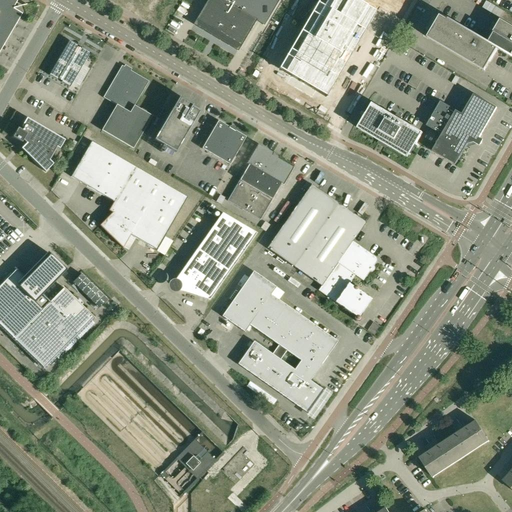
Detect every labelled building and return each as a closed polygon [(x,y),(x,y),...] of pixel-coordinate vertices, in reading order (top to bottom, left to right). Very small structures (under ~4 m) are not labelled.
[(0,0),(0,51),(7,39),(17,23),(22,14),(13,8),(18,7),(17,7),(16,3),(17,0),(0,0)] [(119,0),(119,1),(128,6),(131,0),(137,0),(167,17),(176,0),(119,0)] [(211,0),(198,22),(210,31),(211,31),(212,29),(225,37),(224,39),(238,45),(253,19),(264,26),(279,0),(211,0)] [(410,0),(318,0),(317,3),(315,6),(311,12),(309,16),(309,15),(306,22),(304,25),(300,31),(299,34),(298,34),(295,40),(293,44),(293,43),(289,50),(290,50),(278,69),(291,77),(288,83),(312,98),(316,91),(326,97),(327,96),(343,68),(350,56),(352,53),(365,31),(364,31),(370,21),(376,12),(374,11),(379,4),(401,16),(410,0)] [(500,18),(504,12),(496,6),(486,1),(482,8),(492,13),(500,18)] [(485,71),(490,62),(494,55),(498,49),(487,43),(488,42),(438,12),(437,13),(440,16),(427,38),(485,71)] [(487,43),(498,49),(511,57),(511,26),(501,20),(488,42),(487,43)] [(70,87),(78,74),(90,53),(81,48),(80,49),(77,47),(78,46),(69,41),(49,75),(57,80),(58,79),(62,81),(61,82),(70,87)] [(148,81),(130,71),(129,74),(125,72),(124,67),(122,66),(103,98),(116,106),(102,131),(133,149),(152,116),(134,106),(148,81)] [(426,126),(428,127),(442,135),(432,151),(456,165),(468,144),(474,142),(477,144),(477,145),(478,145),(479,145),(480,144),(481,144),(481,143),(482,142),(482,141),(482,140),(481,140),(481,139),(479,138),(497,108),(474,95),(462,114),(441,101),(426,126)] [(174,109),(172,108),(154,140),(175,153),(199,111),(191,107),(193,105),(192,104),(191,105),(180,99),(174,109)] [(363,128),(361,131),(379,141),(386,145),(405,156),(406,153),(410,155),(416,145),(415,145),(423,133),(373,103),(365,116),(359,125),(363,128)] [(57,148),(59,149),(65,140),(27,118),(21,127),(23,128),(21,131),(18,128),(12,138),(22,143),(23,141),(26,144),(21,149),(45,173),(53,164),(49,160),(57,148)] [(230,165),(246,137),(218,121),(202,149),(230,165)] [(112,213),(100,226),(123,248),(131,235),(156,250),(159,245),(187,198),(91,142),(71,177),(114,202),(109,211),(112,213)] [(247,164),(248,165),(227,201),(260,220),(281,184),(283,185),(293,168),(278,159),(277,160),(271,157),(273,153),(258,144),(247,164)] [(306,182),(303,188),(307,191),(311,185),(306,182)] [(321,286),(352,242),(366,223),(311,185),(307,191),(267,248),(306,276),(310,279),(321,286)] [(216,202),(221,205),(225,198),(220,195),(218,198),(216,202)] [(256,233),(222,213),(183,269),(176,279),(178,281),(180,283),(181,285),(181,288),(179,290),(208,299),(209,300),(209,299),(210,299),(256,233)] [(265,222),(261,229),(266,232),(270,225),(265,222)] [(374,257),(372,256),(352,242),(321,286),(318,291),(354,316),(354,318),(354,320),(355,321),(358,321),(359,321),(360,319),(360,317),(359,316),(371,299),(358,290),(358,288),(358,287),(357,286),(355,285),(353,285),(352,286),(349,284),(355,275),(362,281),(369,271),(370,272),(371,272),(372,272),(373,271),(373,270),(374,269),(374,268),(374,267),(373,267),(373,266),(375,262),(376,262),(376,261),(376,259),(375,258),(374,257)] [(0,286),(0,324),(44,368),(94,316),(65,287),(50,302),(41,294),(65,269),(54,258),(50,254),(49,255),(26,279),(16,269),(15,269),(16,270),(0,286)] [(336,341),(333,339),(278,301),(283,293),(253,272),(223,316),(244,331),(250,324),(279,345),(272,355),(254,342),(239,364),(257,377),(305,411),(308,413),(323,391),(321,389),(309,381),(318,368),(320,364),(336,341)] [(81,274),(72,283),(97,307),(99,309),(107,300),(81,274)] [(490,441),(475,420),(475,421),(447,439),(461,460),(490,441)] [(420,457),(434,478),(461,460),(447,439),(421,457),(420,456),(420,457)] [(200,463),(193,456),(185,464),(192,471),(200,463)] [(511,487),(511,469),(503,479),(511,487)]
